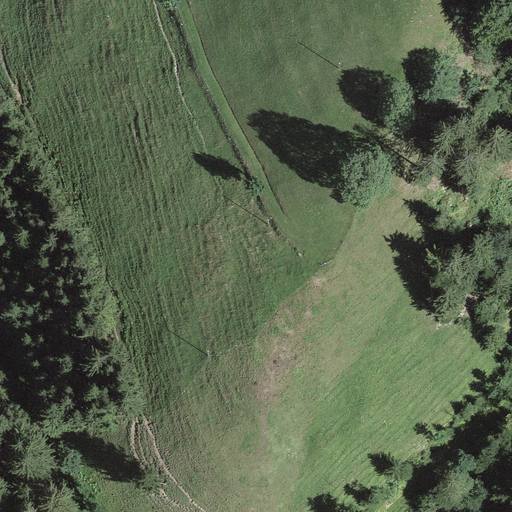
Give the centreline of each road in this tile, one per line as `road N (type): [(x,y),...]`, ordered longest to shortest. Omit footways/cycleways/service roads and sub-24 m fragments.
road 1 (track): [(176,0),(276,211)]
road 2 (track): [(0,340),(49,466),(79,511)]
road 3 (track): [(406,511),(511,408)]
